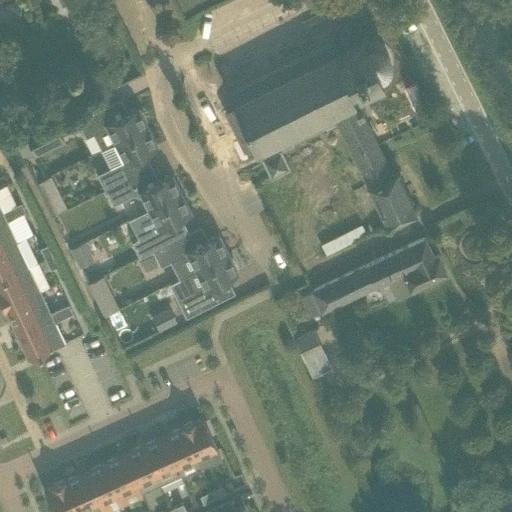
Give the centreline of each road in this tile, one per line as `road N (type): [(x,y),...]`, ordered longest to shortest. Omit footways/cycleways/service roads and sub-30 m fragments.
road 1 (residential): [(5,479),(231,380),(294,511)]
road 2 (residential): [(160,61),(166,105),(195,163),(275,261)]
road 3 (tertiary): [(511,178),(420,0)]
road 4 (residential): [(160,61),(300,0)]
